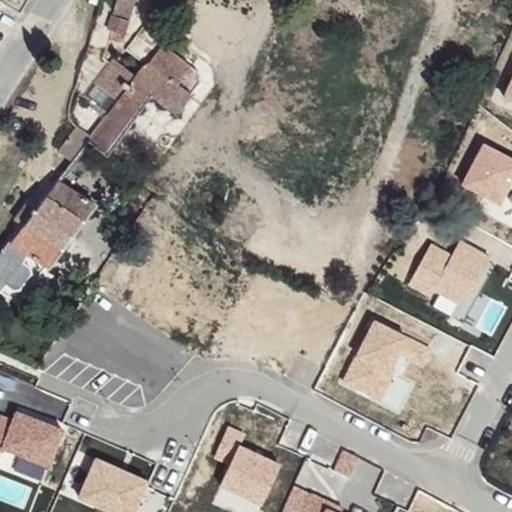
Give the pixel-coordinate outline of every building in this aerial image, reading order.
[(129,0),(115,0),(110,21),(123,25),(129,0)] [(188,0),(149,0),(149,3),(175,12),(170,26),(233,45),(243,15),(188,0)] [(191,66),(159,44),(95,136),(90,140),(109,151),(150,92),(175,110),(194,83),(191,66)] [(95,136),(79,124),(61,146),(77,156),(90,140),(95,136)] [(94,200),(63,176),(0,259),(0,284),(20,299),(94,200)] [(327,287),(337,257),(251,229),(241,259),(327,287)] [(316,312),(288,302),(267,357),(295,367),(316,312)] [(353,366),(363,332),(345,327),(334,360),(353,366)]
